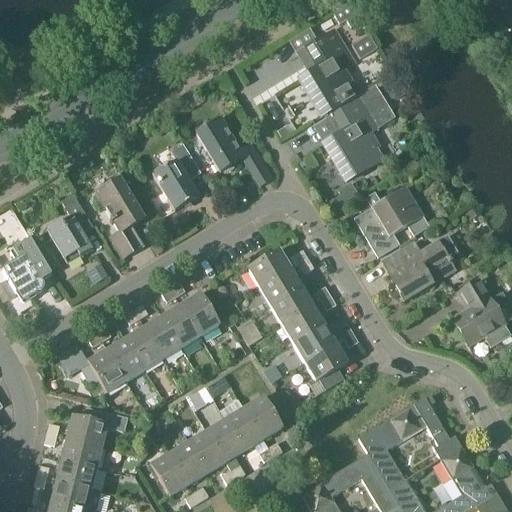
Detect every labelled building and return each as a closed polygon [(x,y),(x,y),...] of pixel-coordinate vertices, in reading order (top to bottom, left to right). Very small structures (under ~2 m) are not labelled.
[(347,24),(351,32),(361,26),(350,7),(333,17),(340,28),(347,24)] [(364,90),(358,94),(345,72),(354,66),(334,33),(296,56),(303,69),(314,63),(319,71),(299,84),(321,120),(331,114),(366,93),(364,90)] [(351,48),(360,62),(377,52),(368,38),(351,48)] [(366,93),(331,114),(344,135),(323,147),(346,185),(382,163),(375,151),(379,149),(369,134),(386,124),(366,93)] [(242,163),(259,190),(272,183),(249,146),(237,154),(217,122),(194,137),(219,177),(242,163)] [(295,134),(290,126),(276,134),(281,142),(295,134)] [(200,178),(183,149),(170,157),(176,166),(152,180),(173,214),(198,199),(189,185),(200,178)] [(378,185),(373,177),(366,182),(371,189),(378,185)] [(142,250),(130,230),(142,223),(118,182),(95,196),(119,236),(109,241),(121,262),(142,250)] [(337,194),(339,198),(331,203),(336,211),(358,197),(350,185),(337,194)] [(430,230),(405,191),(381,206),(375,195),(366,201),(373,211),(354,223),(378,262),(399,249),(393,239),(407,231),(413,241),(430,230)] [(61,204),(65,211),(69,219),(46,232),(66,267),(90,253),(81,236),(92,230),(73,197),(61,204)] [(469,222),(476,218),(470,210),(464,215),(469,222)] [(447,239),(437,245),(420,256),(414,246),(381,267),(405,306),(456,274),(449,263),(458,257),(447,239)] [(3,275),(17,299),(21,305),(22,306),(23,306),(34,299),(37,295),(39,295),(42,293),(44,291),(44,288),(40,283),(50,276),(28,242),(12,250),(11,253),(11,256),(15,263),(3,270),(2,272),(3,275)] [(295,271),(298,269),(307,263),(301,253),(289,261),(295,271)] [(258,294),(289,274),(277,254),(245,274),(258,294)] [(313,273),(307,263),(298,269),(304,278),(313,273)] [(108,279),(100,266),(85,276),(93,288),(108,279)] [(289,274),(258,294),(269,312),(300,293),(289,274)] [(453,324),(469,350),(485,340),(492,352),(511,338),(505,327),(489,302),(490,301),(479,284),(459,297),(465,307),(475,301),(479,307),(453,324)] [(169,292),(175,301),(184,295),(178,286),(169,292)] [(320,305),(329,299),(324,290),(315,296),(320,305)] [(175,301),(169,292),(160,298),(166,307),(175,301)] [(311,310),(300,293),(269,312),(280,330),(311,310)] [(198,298),(179,309),(199,341),(217,329),(198,298)] [(335,309),(329,299),(320,305),(325,314),(335,309)] [(143,308),(133,314),(139,324),(149,318),(143,308)] [(179,309),(161,320),(180,352),(199,341),(179,309)] [(311,310),(280,330),(291,349),(323,329),(311,310)] [(139,324),(133,314),(124,320),(130,330),(139,324)] [(180,352),(161,320),(143,331),(162,363),(180,352)] [(343,343),(352,337),(347,328),(337,334),(343,343)] [(328,338),(323,329),(291,349),(303,367),(334,348),(343,343),(337,334),(337,333),(328,338)] [(106,331),(96,337),(102,347),(112,341),(106,331)] [(162,363),(143,331),(125,342),(144,374),(162,363)] [(102,347),(96,337),(87,343),(93,353),(102,347)] [(352,337),(343,343),(348,352),(357,346),(352,337)] [(144,374),(125,342),(106,354),(125,386),(144,374)] [(75,347),(55,360),(56,361),(68,380),(88,367),(87,366),(76,349),(75,347)] [(346,367),(334,348),(303,367),(315,386),(318,384),(324,395),(342,383),(336,373),(346,367)] [(125,386),(106,354),(87,366),(88,367),(106,397),(125,386)] [(222,379),(204,390),(211,402),(229,390),(222,379)] [(190,396),(184,400),(193,415),(212,404),(211,402),(204,390),(191,398),(190,396)] [(286,393),(278,398),(284,409),(293,404),(286,393)] [(242,412),(261,444),(281,432),(261,401),(242,412)] [(439,462),(459,450),(453,441),(449,443),(424,402),(358,442),(367,458),(388,493),(403,484),(385,454),(424,430),(437,450),(433,452),(439,462)] [(101,451),(106,431),(123,436),(127,421),(85,411),(82,424),(70,421),(65,442),(101,451)] [(242,412),(224,424),(243,455),(261,444),(242,412)] [(224,424),(205,435),(224,466),(243,455),(224,424)] [(46,437),(56,440),(59,429),(49,426),(46,437)] [(205,435),(186,446),(206,478),(224,466),(205,435)] [(56,440),(46,437),(44,448),(53,451),(56,440)] [(101,451),(65,442),(60,463),(96,472),(101,451)] [(186,446),(168,457),(188,489),(206,478),(186,446)] [(266,452),(272,462),(281,456),(276,447),(266,452)] [(484,492),(459,450),(439,462),(451,482),(441,488),(452,505),(439,511),(420,511),(403,484),(388,493),(398,509),(399,511),(472,511),(474,511),(497,498),(491,488),(484,492)] [(272,462),(266,452),(257,457),(263,467),(272,462)] [(188,489),(168,457),(148,469),(167,501),(188,489)] [(388,493),(367,458),(300,498),(308,511),(336,511),(330,501),(360,482),(378,511),(393,511),(398,509),(388,493)] [(96,472),(60,463),(55,484),(91,493),(96,472)] [(36,480),(46,482),(49,471),(38,469),(36,480)] [(239,469),(230,475),(235,484),(245,479),(239,469)] [(235,484),(230,475),(220,481),(226,490),(235,484)] [(46,482),(36,480),(33,491),(43,493),(46,482)] [(55,484),(50,505),(78,511),(96,511),(101,495),(91,493),(55,484)] [(202,492),(193,497),(199,506),(207,501),(202,492)] [(199,506),(193,497),(184,502),(190,511),(199,506)] [(505,511),(497,498),(474,511),(475,511),(505,511)]
